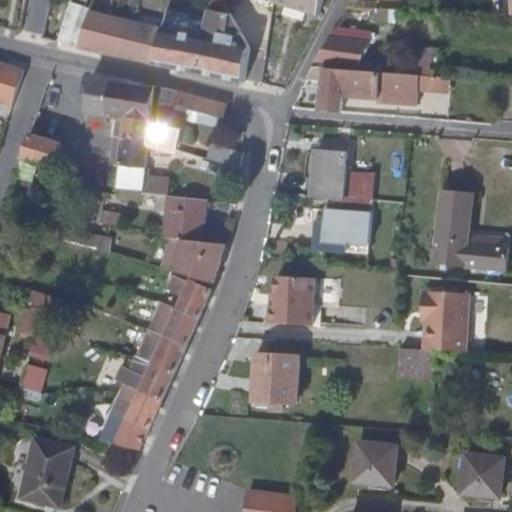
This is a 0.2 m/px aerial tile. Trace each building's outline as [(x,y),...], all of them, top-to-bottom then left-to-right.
[(214,8),(216,0),(205,0),(204,6),(214,8)] [(312,11),(314,0),(269,0),(269,2),(312,11)] [(197,42),(155,33),(75,18),(67,50),(126,63),(234,84),(241,48),(227,16),(220,14),(213,13),(203,12),(201,24),(197,42)] [(67,50),(75,18),(52,13),(45,44),(67,50)] [(197,42),(201,24),(159,15),(155,33),(197,42)] [(363,59),(375,35),(338,30),(335,32),(323,55),(363,59)] [(392,69),(392,60),(375,59),(375,68),(392,69)] [(418,70),(418,61),(407,62),(407,70),(418,70)] [(0,81),(0,63),(0,62),(0,105),(12,110),(25,75),(20,71),(11,67),(4,85),(0,81)] [(423,81),(423,70),(418,70),(407,70),(392,69),(375,68),(316,66),(309,81),(324,82),(322,110),(344,111),(345,93),(377,95),(379,98),(421,101),(423,81)] [(109,116),(116,77),(97,73),(91,110),(93,112),(109,116)] [(130,119),(137,81),(116,77),(109,116),(115,119),(115,123),(129,128),(130,119)] [(182,104),(185,92),(137,81),(130,119),(155,123),(156,112),(166,114),(169,102),(182,104)] [(194,108),(196,95),(185,92),(182,104),(194,108)] [(206,111),(210,99),(196,95),(194,108),(206,111)] [(222,115),(225,102),(210,99),(206,111),(222,115)] [(189,140),(190,132),(183,131),(184,126),(155,123),(130,119),(129,128),(129,133),(152,137),(152,144),(180,149),(182,140),(189,140)] [(148,165),(152,144),(152,137),(129,133),(123,160),(148,165)] [(41,169),(49,146),(16,134),(0,167),(0,176),(16,182),(23,162),(41,169)] [(249,175),(253,158),(218,152),(215,169),(249,175)] [(346,186),(348,152),(319,152),(318,158),(317,180),(317,186),(346,186)] [(317,180),(318,158),(308,158),(307,180),(317,180)] [(142,195),(147,172),(148,165),(123,160),(119,185),(115,186),(112,199),(139,207),(142,195)] [(168,200),(172,176),(147,172),(142,195),(168,200)] [(346,201),(346,186),(317,186),(317,200),(328,201),(346,201)] [(474,193),(439,190),(431,265),(507,273),(511,233),(471,229),(474,193)] [(327,231),(328,201),(317,200),(316,231),(327,231)] [(206,249),(213,207),(175,201),(167,241),(206,249)] [(373,232),(374,202),(346,201),(328,201),(327,231),(373,232)] [(372,244),(373,232),(327,231),(316,231),(316,243),(372,244)] [(110,253),(113,238),(91,233),(88,245),(110,253)] [(206,249),(167,241),(166,247),(169,247),(205,254),(206,249)] [(215,289),(227,253),(206,249),(205,254),(169,247),(164,271),(168,273),(192,281),(215,289)] [(315,320),(316,271),(276,269),(275,300),(269,300),(268,317),(315,320)] [(143,287),(122,280),(120,287),(141,294),(143,287)] [(203,316),(215,289),(192,281),(188,290),(183,301),(180,308),(203,316)] [(183,301),(188,290),(172,283),(167,295),(183,301)] [(141,294),(120,287),(118,292),(139,299),(141,294)] [(471,350),(472,292),(426,291),(426,311),(429,311),(427,349),(435,349),(471,350)] [(191,343),(203,316),(180,308),(162,301),(151,329),(168,335),(191,343)] [(44,336),(49,313),(41,310),(36,334),(44,336)] [(0,377),(10,332),(0,329),(0,377)] [(156,362),(168,335),(151,329),(139,355),(156,362)] [(37,363),(44,336),(36,334),(29,363),(37,363)] [(178,371),(191,343),(168,335),(156,362),(178,371)] [(432,375),(435,349),(427,349),(403,347),(402,374),(432,375)] [(164,399),(178,371),(156,362),(139,355),(132,372),(123,367),(117,382),(125,385),(142,393),(144,388),(164,399)] [(296,398),(299,356),(255,355),(252,396),(296,398)] [(29,363),(23,386),(43,391),(49,369),(29,363)] [(140,448),(164,399),(144,388),(142,393),(125,385),(114,411),(128,417),(116,442),(140,448)] [(58,506),(73,446),(35,437),(20,497),(58,506)] [(386,487),(390,446),(351,443),(346,483),(386,487)] [(496,499),(500,458),(460,454),(456,494),(459,496),(496,499)] [(294,511),(296,492),(242,488),(240,511),(294,511)]
